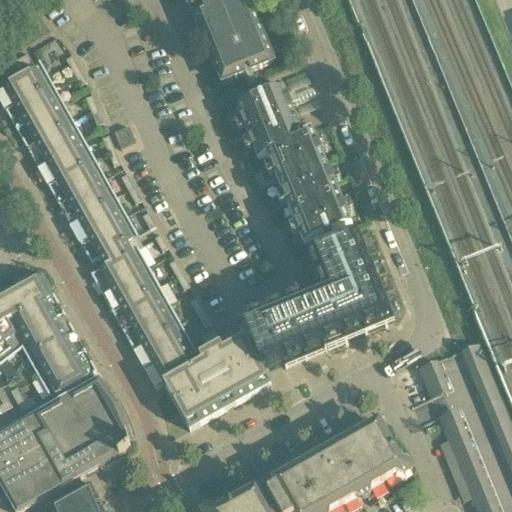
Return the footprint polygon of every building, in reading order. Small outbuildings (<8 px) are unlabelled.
[(185,0),(223,92),(292,63),(266,0),(185,0)] [(0,92),(36,72),(28,57),(0,72),(0,92)] [(79,73),(72,60),(66,63),(73,76),(79,73)] [(36,72),(0,92),(0,102),(91,266),(100,262),(102,266),(104,270),(91,277),(156,392),(163,388),(202,366),(198,359),(138,251),(135,253),(132,249),(130,245),(138,240),(42,69),(36,72)] [(87,86),(79,73),(73,76),(81,89),(87,86)] [(305,246),(352,227),(315,136),(306,140),(285,90),(238,108),(259,160),(268,156),(305,246)] [(98,113),(92,99),(86,102),(92,116),(98,113)] [(104,127),(98,113),(92,116),(97,129),(104,127)] [(121,153),(137,147),(130,130),(115,136),(121,153)] [(115,153),(109,140),(102,142),(108,156),(115,153)] [(114,170),(121,167),(115,153),(108,156),(114,170)] [(135,191),(127,178),(121,181),(129,194),(135,191)] [(136,207),(142,204),(135,191),(129,194),(136,207)] [(156,230),(149,216),(143,220),(150,233),(156,230)] [(395,326),(358,237),(308,258),(324,297),(307,304),(304,297),(279,307),(254,318),(242,323),(246,332),(246,331),(245,331),(244,331),(243,331),(242,331),(241,332),(241,333),(241,334),(241,335),(262,373),(275,368),(283,365),(285,372),(306,363),(395,326)] [(162,255),(168,252),(161,238),(155,242),(162,255)] [(183,277),(175,264),(169,267),(177,280),(183,277)] [(184,293),(190,290),(183,277),(177,280),(184,293)] [(0,302),(0,368),(16,356),(22,353),(49,401),(96,374),(42,278),(0,302)] [(204,315),(196,302),(191,305),(198,318),(204,315)] [(205,331),(211,328),(204,315),(198,318),(205,331)] [(204,347),(216,340),(218,339),(214,333),(201,341),(204,347)] [(241,335),(198,359),(202,366),(163,388),(190,434),(271,388),(262,373),(241,335)] [(511,511),(511,425),(480,347),(459,356),(418,373),(475,511),(511,511)] [(0,502),(6,499),(13,511),(27,511),(100,471),(103,474),(124,462),(121,458),(131,449),(128,441),(133,438),(128,422),(120,407),(111,392),(99,380),(0,435),(0,502)] [(0,392),(0,401),(3,407),(7,413),(12,410),(1,392),(0,392)] [(25,404),(18,392),(10,396),(18,409),(25,404)] [(31,401),(25,404),(18,409),(21,415),(34,407),(31,401)] [(410,464),(400,461),(382,429),(275,489),(277,492),(268,497),(274,509),(273,511),(334,511),(355,500),(363,503),(370,499),(372,491),(397,477),(405,480),(415,474),(410,464)] [(101,511),(91,487),(50,511),(101,511)] [(261,511),(252,495),(222,511),(261,511)]
